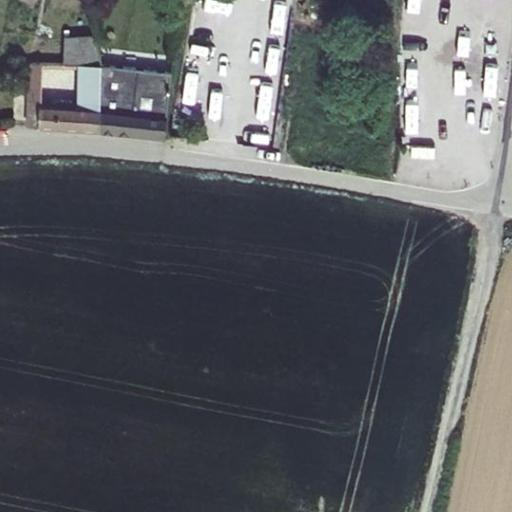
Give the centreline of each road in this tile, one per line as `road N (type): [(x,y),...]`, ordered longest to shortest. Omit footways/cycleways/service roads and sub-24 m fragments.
road 1 (residential): [(0,146),(163,154),(497,208)]
road 2 (track): [(433,511),(511,118)]
